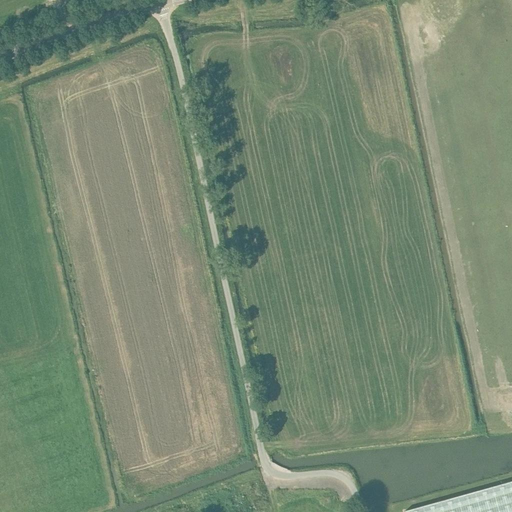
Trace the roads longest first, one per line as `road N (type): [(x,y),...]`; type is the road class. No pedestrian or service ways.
road 1 (unclassified): [(161,7),(264,462),(283,476),(342,477),(361,511)]
road 2 (secondary): [(0,61),(161,7)]
